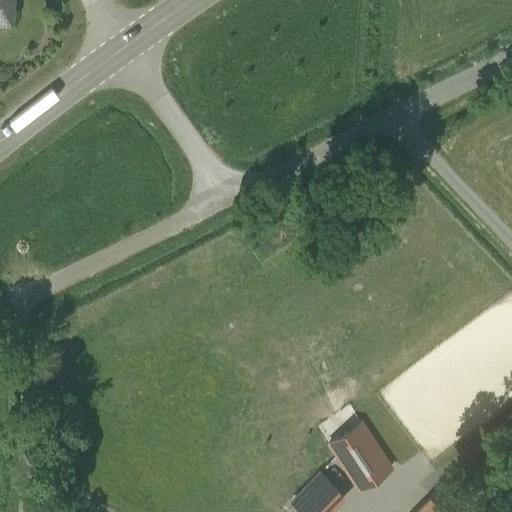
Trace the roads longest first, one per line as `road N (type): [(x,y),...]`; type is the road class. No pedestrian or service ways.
road 1 (unclassified): [(22,511),(29,458),(20,359),(25,304),(229,196)]
road 2 (unclassified): [(229,196),(511,61)]
road 3 (unclassified): [(123,47),(229,196)]
road 4 (primary): [(0,140),(123,47)]
